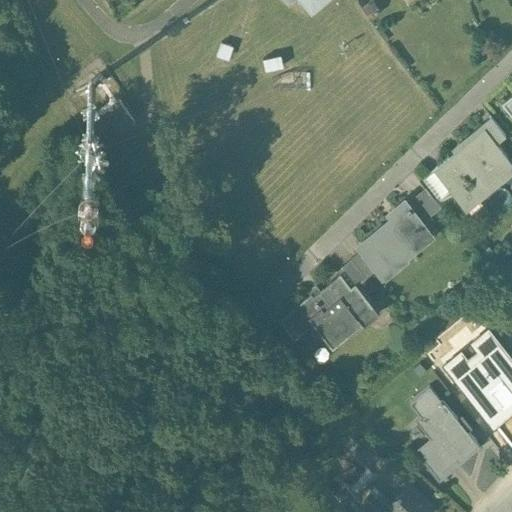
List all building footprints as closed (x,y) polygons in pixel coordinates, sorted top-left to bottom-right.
[(233,45),(221,40),(216,54),(227,59),(233,45)] [(280,53),(263,57),(266,68),(283,64),(280,53)] [(93,72),(81,81),(90,92),(101,84),(93,72)] [(511,91),(502,99),(511,111),(511,91)] [(119,97),(87,121),(103,142),(134,118),(119,97)] [(502,130),(487,111),(477,119),(483,124),(495,138),(502,130)] [(483,124),(433,165),(468,207),(469,206),(463,199),(475,189),(477,192),(511,164),(511,159),(495,138),(483,124)] [(440,201),(425,183),(415,191),(430,209),(440,201)] [(396,207),(358,238),(361,242),(376,260),(382,268),(432,228),(404,194),(393,203),(396,207)] [(376,260),(361,242),(351,250),(366,268),(376,260)] [(366,268),(351,250),(341,258),(354,274),(355,273),(357,276),(366,268)] [(340,263),(313,285),(311,282),(289,300),(301,314),(302,314),(309,308),(332,336),(360,313),(363,316),(379,303),(357,276),(355,273),(354,274),(350,276),(340,263)] [(289,300),(279,308),(294,327),(306,318),(302,314),(301,314),(289,300)] [(477,439),(441,395),(420,412),(436,432),(420,445),(440,470),(477,439)] [(422,511),(432,502),(365,439),(353,452),(377,475),(370,482),(370,488),(360,498),(359,500),(371,511),(422,511)] [(360,498),(344,483),(334,493),(353,511),(371,511),(359,500),(360,498)]
